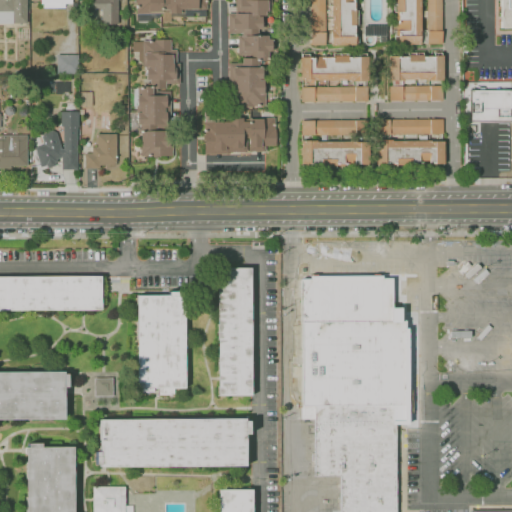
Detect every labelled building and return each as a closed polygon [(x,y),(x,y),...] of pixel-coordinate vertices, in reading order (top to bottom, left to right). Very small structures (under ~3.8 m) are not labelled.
[(11,12),(0,12),(0,0),(27,0),(27,24),(12,24),(11,12)] [(72,10),(72,4),(64,4),(64,8),(43,8),(43,4),(40,4),(40,0),(72,0),(73,3),(77,3),(77,10),(72,10)] [(118,0),(118,26),(101,26),(101,9),(89,9),(89,0),(118,0)] [(161,23),(161,12),(148,13),(135,13),(135,0),(206,0),(206,10),(205,10),(205,17),(198,17),(198,13),(192,13),(192,17),(183,17),(183,13),(179,13),(179,15),(170,15),(170,22),(161,23)] [(237,13),(237,11),(236,11),(236,7),(236,0),(267,0),(268,1),(266,1),(266,11),(264,11),(264,16),(260,16),(260,15),(258,15),(250,15),(250,13),(237,13)] [(325,0),(325,45),(310,45),(310,0),(325,0)] [(355,46),(330,46),(330,30),(331,30),(331,0),(353,0),(353,11),(358,11),(358,25),(354,25),(354,37),(358,37),(358,44),(355,44),(355,46)] [(420,17),(420,45),(397,45),(397,43),(394,44),(394,36),(397,36),(397,12),(393,12),(393,0),(420,0),(420,10),(420,17)] [(426,10),(426,0),(441,0),(441,44),(427,44),(426,17),(426,10)] [(511,0),(511,28),(500,28),(500,0),(511,0)] [(258,15),(258,17),(261,17),(261,29),(258,29),(258,36),(241,36),(241,33),(227,33),(227,13),(237,13),(250,13),(250,15),(258,15)] [(386,43),(374,43),(374,36),(364,36),(364,27),(386,27),(386,43)] [(245,59),(245,56),(237,56),(237,36),(241,36),(258,36),(267,36),(267,39),(270,39),(270,51),(268,51),(268,65),(263,65),(263,63),(258,63),(258,59),(245,59)] [(146,87),(145,68),(149,68),(149,67),(144,67),(144,65),(142,65),(142,41),(154,41),(154,40),(170,40),(170,50),(176,50),(176,64),(179,64),(179,84),(165,84),(165,89),(156,90),(152,90),(152,87),(146,87)] [(368,81),(351,81),(351,80),(300,80),(299,57),(301,57),(301,54),(308,54),(308,58),(332,58),(332,54),(347,54),(347,58),(358,57),(358,53),(365,53),(365,57),(367,57),(368,81)] [(400,81),(398,81),(394,81),(391,81),(388,81),(388,56),(389,56),(389,53),(397,53),(397,57),(408,57),(408,53),(422,53),(422,57),(434,57),(434,53),(440,53),(440,56),(442,56),(442,80),(427,80),(427,79),(414,79),(414,83),(403,83),(403,81),(400,81)] [(78,74),(56,74),(56,55),(78,55),(78,74)] [(258,63),(258,67),(262,67),(262,79),(258,79),(258,82),(262,82),(262,80),(265,80),(265,105),(259,105),(259,107),(237,107),(237,97),(231,97),(231,83),(228,83),(228,63),(242,63),(242,59),(245,59),(258,59),(258,63)] [(391,86),(400,86),(442,86),(442,101),(389,101),(388,86),(391,86)] [(140,125),(137,125),(137,113),(140,113),(140,108),(136,108),(136,95),(140,95),(140,87),(146,87),(152,87),(152,90),(156,90),(156,92),(170,91),(170,125),(140,125)] [(368,101),(300,102),(300,87),(368,87),(368,101)] [(510,121),(470,121),(470,90),(510,90),(510,121)] [(92,106),(79,106),(79,92),(92,92),(92,106)] [(62,149),(62,127),(60,127),(60,111),(78,111),(78,126),(76,126),(77,170),(61,170),(61,158),(56,160),(57,162),(54,163),(55,166),(47,168),(46,165),(40,167),(34,147),(43,144),(40,134),(52,130),(56,133),(61,149),(62,149)] [(248,137),(246,137),(246,152),(229,152),(229,154),(203,154),(203,122),(205,122),(205,116),(214,116),(214,120),(212,120),(212,122),(230,122),(230,118),(242,118),(242,122),(248,122),(248,137)] [(248,122),(248,120),(257,120),(257,118),(274,118),(274,129),(275,129),(275,146),(265,146),(265,151),(249,152),(249,146),(248,146),(248,137),(248,122)] [(366,135),(301,135),(301,121),(366,120),(366,135)] [(376,135),(376,120),(442,120),(442,134),(376,135)] [(170,125),(170,131),(172,131),(172,156),(140,156),(140,125),(170,125)] [(99,169),(84,169),(84,154),(92,154),(92,147),(92,143),(96,143),(96,134),(115,134),(116,165),(99,166),(99,169)] [(0,136),(1,135),(26,135),(27,166),(10,166),(10,168),(0,168),(0,136)] [(391,140),(391,142),(443,141),(444,164),(441,164),(441,169),(434,169),(434,164),(409,164),(409,169),(396,169),(396,165),(385,165),(385,169),(378,169),(378,165),(375,165),(375,140),(391,140)] [(308,170),(302,170),(302,166),(300,166),(300,141),(316,141),(316,142),(368,142),(368,165),(367,165),(367,169),(360,169),(360,165),(335,165),(335,170),(320,170),(320,165),(308,165),(308,170)] [(251,396),(217,396),(216,269),(249,268),(251,396)] [(340,511),(340,477),(315,477),(314,419),(301,419),(300,318),(292,318),(292,301),(300,301),(299,280),(310,280),(310,277),(373,277),(373,275),(395,274),(396,316),(409,316),(410,427),(396,427),(396,511),(340,511)] [(101,311),(0,311),(0,277),(101,277),(101,311)] [(152,393),(139,393),(139,388),(136,389),(136,296),(167,296),(167,292),(184,292),(185,388),(152,388),(152,393)] [(63,420),(0,420),(0,372),(63,372),(63,375),(67,375),(68,388),(63,388),(63,398),(68,398),(69,416),(63,417),(63,420)] [(112,396),(93,397),(93,379),(112,378),(112,396)] [(245,467),(99,468),(99,465),(95,465),(95,452),(99,452),(99,420),(244,419),(244,422),(247,422),(248,434),(244,434),(245,467)] [(25,511),(25,448),(27,448),(27,444),(40,444),(40,448),(72,447),(72,511),(25,511)] [(92,511),(92,487),(125,487),(125,506),(132,506),(132,511),(92,511)] [(251,511),(218,511),(218,491),(251,491),(251,511)]
